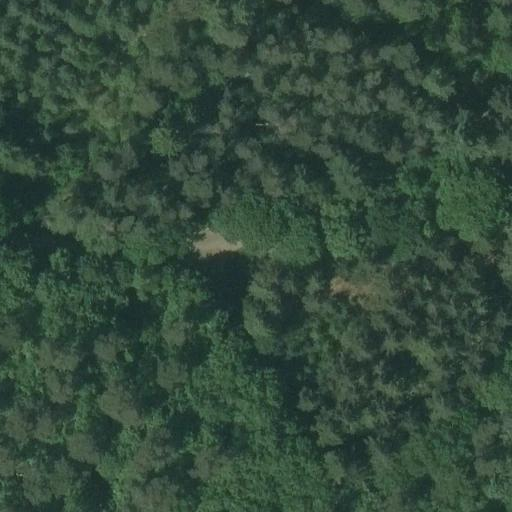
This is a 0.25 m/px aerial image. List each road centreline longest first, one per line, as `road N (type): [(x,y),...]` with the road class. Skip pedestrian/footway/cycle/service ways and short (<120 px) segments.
road 1 (track): [(0,236),(104,261),(205,256),(460,172),(511,165)]
road 2 (track): [(356,511),(220,313),(205,256)]
